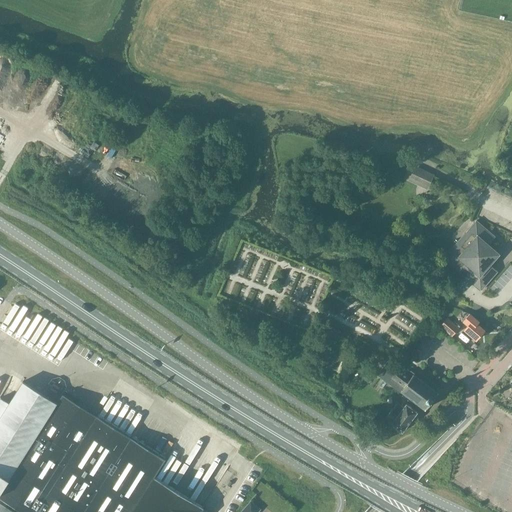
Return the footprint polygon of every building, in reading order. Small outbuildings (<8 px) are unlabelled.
[(415,166),(408,181),(428,189),(434,174),(415,166)] [(499,254),(488,245),(495,238),(476,221),(444,258),(481,290),(497,271),(490,265),(499,254)] [(468,326),(464,330),(476,340),(484,331),(477,324),(479,322),(470,314),(463,321),(468,326)] [(441,327),(452,336),(459,328),(447,319),(440,327),(441,327)] [(401,391),(426,409),(438,393),(406,368),(403,372),(398,369),(388,361),(378,375),(388,383),(400,392),(401,391)] [(0,493),(27,450),(57,403),(23,382),(9,404),(0,398),(0,399),(0,493)] [(27,450),(0,493),(0,498),(21,511),(200,511),(203,508),(155,477),(165,460),(131,438),(77,404),(79,400),(65,391),(63,395),(57,403),(27,450)] [(402,432),(408,424),(417,413),(406,404),(404,407),(398,403),(394,409),(393,408),(385,419),(392,424),(391,424),(402,432)] [(18,511),(0,500),(0,511),(18,511)] [(257,511),(260,510),(251,501),(241,511),(257,511)]
